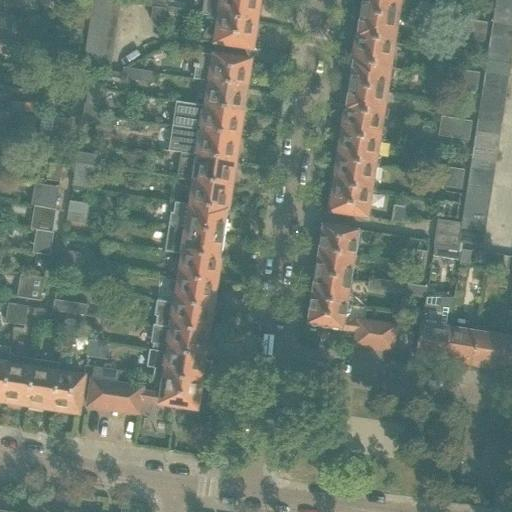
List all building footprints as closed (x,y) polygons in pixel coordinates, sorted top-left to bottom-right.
[(33,0),(26,0),(25,9),(39,11),(40,1),(33,0)] [(99,0),(93,0),(91,12),(117,16),(119,3),(99,0)] [(149,0),(148,8),(153,8),(165,10),(166,0),(149,0)] [(203,0),(201,16),(218,19),(219,19),(255,25),(259,0),(203,0)] [(397,19),(399,0),(360,0),(359,14),(397,19)] [(511,2),(496,0),(495,0),(494,12),(511,14),(511,2)] [(91,12),(89,24),(115,28),(117,16),(91,12)] [(511,14),(494,12),(492,24),(511,27),(511,14)] [(393,43),(397,19),(359,14),(355,38),(356,38),(393,43)] [(445,35),(444,37),(467,40),(483,43),(487,23),(470,21),(448,17),(445,35)] [(255,25),(218,19),(216,28),(212,27),(208,29),(205,32),(203,37),(202,41),(201,41),(201,42),(251,50),(255,25)] [(89,24),(87,37),(113,41),(115,28),(89,24)] [(511,27),(492,24),(490,36),(511,39),(511,27)] [(66,45),(78,46),(80,30),(68,29),(66,45)] [(511,39),(490,36),(489,48),(511,52),(511,45),(511,39)] [(87,37),(85,50),(111,54),(113,41),(87,37)] [(389,67),(393,43),(356,38),(353,62),(389,67)] [(489,48),(487,60),(509,64),(511,52),(489,48)] [(111,54),(85,50),(84,63),(109,67),(111,54)] [(197,54),(193,79),(209,82),(245,87),(249,62),(229,59),(203,55),(197,54)] [(487,60),(485,73),(507,76),(509,64),(487,60)] [(386,92),(389,67),(353,62),(352,62),(348,87),(386,92)] [(122,68),(121,79),(153,84),(155,73),(122,68)] [(449,68),(445,88),(459,90),(476,93),(479,73),(462,71),(449,68)] [(485,73),(483,85),(505,88),(507,76),(485,73)] [(209,82),(205,106),(241,112),(245,87),(209,82)] [(483,85),(481,97),(504,100),(505,88),(483,85)] [(382,117),(386,92),(348,87),(344,112),(345,112),(382,117)] [(481,97),(479,109),(502,112),(504,100),(481,97)] [(10,102),(9,111),(22,113),(24,104),(10,102)] [(175,102),(171,126),(186,129),(191,130),(238,137),(241,112),(205,106),(190,104),(175,102)] [(479,109),(477,121),(500,125),(502,112),(479,109)] [(378,141),(382,117),(345,112),(341,135),(378,141)] [(441,117),(438,137),(451,139),(469,142),(472,122),(454,119),(441,117)] [(52,119),(49,140),(63,142),(66,121),(52,119)] [(477,121),(476,133),(498,137),(500,125),(477,121)] [(187,154),(197,156),(234,161),(238,137),(191,130),(187,154)] [(476,133),(474,145),(496,149),(498,137),(476,133)] [(374,167),(378,141),(341,135),(337,161),(374,167)] [(474,145),(472,157),(494,161),(496,149),(474,145)] [(76,153),(75,162),(94,165),(96,156),(76,153)] [(234,161),(197,156),(187,154),(184,154),(180,178),(193,181),(230,186),(234,161)] [(472,157),(470,170),(492,173),(494,161),(472,157)] [(371,189),(374,167),(337,161),(334,184),(371,189)] [(72,181),(71,187),(91,190),(93,173),(94,165),(75,162),(75,164),(72,181)] [(48,164),(46,181),(59,183),(62,166),(48,164)] [(431,165),(428,186),(460,191),(464,170),(431,165)] [(470,170),(468,182),(491,185),(492,173),(470,170)] [(193,181),(190,205),(226,211),(230,186),(193,181)] [(468,182),(466,194),(489,197),(491,185),(468,182)] [(371,189),(334,184),(329,212),(366,218),(371,189)] [(46,187),(43,208),(55,210),(58,188),(46,187)] [(466,194),(464,206),(487,209),(489,197),(466,194)] [(69,202),(67,212),(86,215),(88,205),(69,202)] [(171,213),(169,228),(223,236),(227,212),(226,211),(190,205),(175,203),(173,214),(171,213)] [(393,206),(390,222),(402,224),(405,208),(393,206)] [(464,206),(463,218),(485,221),(487,209),(464,206)] [(67,212),(66,222),(85,225),(86,215),(67,212)] [(38,218),(36,231),(53,234),(55,220),(38,218)] [(463,218),(462,224),(461,230),(483,234),(485,221),(463,218)] [(437,220),(434,237),(459,241),(461,230),(462,224),(437,220)] [(321,225),(317,251),(355,257),(359,231),(321,225)] [(165,252),(182,255),(219,260),(219,261),(223,236),(169,228),(165,252)] [(461,230),(459,241),(459,242),(462,243),(481,246),(483,234),(461,230)] [(36,231),(34,246),(51,249),(53,234),(36,231)] [(434,237),(431,257),(459,261),(462,243),(459,242),(459,241),(434,237)] [(62,251),(60,261),(79,264),(81,253),(62,251)] [(317,251),(309,302),(347,307),(355,257),(317,251)] [(416,251),(414,267),(425,269),(427,253),(416,251)] [(475,262),(488,264),(490,253),(476,251),(475,262)] [(490,253),(488,264),(501,266),(503,255),(490,253)] [(182,255),(178,280),(215,285),(219,260),(182,255)] [(60,261),(59,271),(78,274),(79,264),(60,261)] [(14,298),(39,301),(42,279),(17,276),(14,298)] [(178,280),(174,304),(211,310),(215,285),(178,280)] [(366,289),(425,297),(426,288),(367,280),(366,289)] [(52,310),(52,312),(85,317),(87,306),(84,306),(78,305),(54,301),(52,310)] [(158,318),(156,327),(207,335),(211,310),(174,304),(157,302),(155,318),(158,318)] [(343,330),(355,332),(357,318),(356,318),(355,322),(345,320),(347,307),(309,302),(306,326),(343,332),(343,330)] [(7,304),(4,323),(14,325),(17,305),(7,304)] [(445,362),(450,329),(453,309),(425,304),(416,358),(433,361),(445,362)] [(17,305),(14,325),(24,326),(27,307),(17,305)] [(353,347),(366,349),(370,320),(357,318),(355,332),(353,347)] [(366,349),(379,351),(383,322),(370,320),(366,349)] [(65,321),(62,338),(73,339),(75,323),(65,321)] [(383,322),(379,351),(392,353),(396,324),(383,322)] [(511,373),(511,324),(507,324),(505,337),(500,371),(511,373)] [(153,345),(152,352),(203,360),(207,335),(156,327),(153,327),(151,345),(153,345)] [(445,362),(461,365),(472,367),(477,333),(450,329),(445,362)] [(472,367),(488,369),(500,371),(505,337),(477,333),(472,367)] [(62,338),(60,354),(70,356),(73,339),(62,338)] [(89,342),(86,358),(96,359),(98,344),(89,342)] [(0,402),(1,403),(7,366),(8,357),(10,348),(0,346),(0,402)] [(154,377),(163,379),(200,384),(203,360),(152,352),(150,351),(148,368),(155,369),(154,377)] [(7,366),(1,403),(27,407),(32,370),(34,360),(20,358),(9,357),(8,357),(7,366)] [(32,370),(27,407),(52,411),(57,374),(59,364),(34,360),(32,370)] [(93,368),(91,380),(104,382),(116,384),(118,371),(93,368)] [(57,374),(52,411),(77,415),(83,378),(57,374)] [(144,389),(142,388),(140,401),(196,410),(200,384),(163,379),(160,395),(144,392),(144,389)] [(87,407),(99,409),(104,382),(91,380),(87,407)] [(99,409),(112,411),(116,384),(104,382),(99,409)] [(112,411),(125,413),(129,386),(116,384),(112,411)] [(129,386),(125,413),(138,415),(140,401),(142,388),(129,386)] [(350,453),(402,455),(403,421),(351,418),(350,453)]
